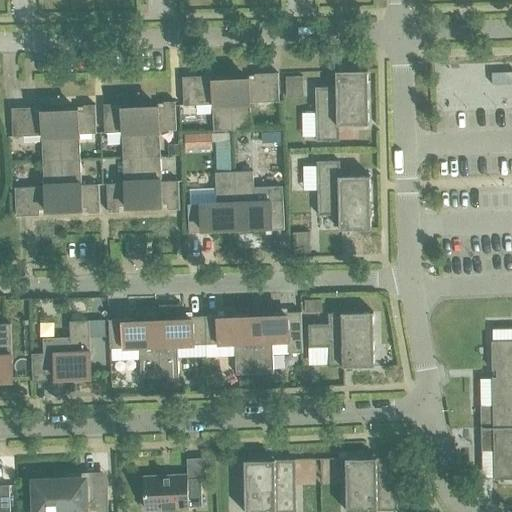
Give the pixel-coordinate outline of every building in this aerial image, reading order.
[(317,141),(340,140),(340,125),(370,124),(368,70),(336,71),(337,86),(316,87),(317,141)] [(256,81),(231,82),(234,136),(252,135),(251,104),(280,103),(279,75),(255,76),(256,81)] [(234,136),(231,82),(207,83),(207,77),(183,78),(184,107),(214,106),(215,137),(234,136)] [(304,77),(287,77),(288,97),(304,97),(304,77)] [(165,109),(140,109),(142,158),(161,157),(160,131),(177,131),(176,102),(164,103),(165,109)] [(142,158),(140,109),(116,111),(116,105),(104,105),(105,134),(123,133),(124,158),(142,158)] [(85,112),(60,113),(62,161),(81,160),(80,135),(97,134),(96,106),(84,106),(85,112)] [(307,133),(307,108),(293,107),(293,133),(307,133)] [(62,161),(60,113),(36,114),(36,108),(12,109),(13,137),(43,136),(44,161),(62,161)] [(274,132),(262,132),(263,142),(274,142),(274,132)] [(230,142),(215,143),(216,153),(230,152),(230,142)] [(181,145),(170,146),(171,155),(181,154),(181,145)] [(162,182),(161,157),(142,158),(144,206),(168,205),(169,210),(180,210),(179,181),(162,182)] [(142,158),(124,158),(125,184),(107,184),(109,213),(120,212),(120,206),(144,206),(142,158)] [(81,160),(62,161),(64,209),(89,208),(89,214),(101,213),(99,185),(82,185),(81,160)] [(308,160),(294,161),(295,186),(308,185),(308,160)] [(341,176),(341,160),(318,161),(319,215),(340,214),(340,230),(372,229),(371,175),(341,176)] [(62,161),(44,161),(45,187),(15,188),(17,216),(40,215),(40,210),(64,209),(62,161)] [(254,171),(235,172),(237,225),(261,225),(262,230),(285,229),(284,201),(284,186),(254,187),(254,171)] [(237,225),(235,172),(216,173),(218,204),(188,205),(189,233),(213,232),(213,227),(237,225)] [(311,233),(294,233),(295,254),(311,253),(311,233)] [(306,313),(322,313),(322,301),(306,301),(306,313)] [(278,319),(254,320),(256,374),(275,373),(274,353),(303,352),(303,341),(302,312),(278,313),(278,319)] [(330,367),(375,366),(374,312),(344,312),(329,313),(329,323),(309,324),(310,352),(322,352),(330,351),(330,367)] [(256,374),(254,320),(230,321),(230,315),(206,316),(207,345),(236,343),(238,374),(240,374),(254,374),(256,374)] [(182,323),(158,324),(160,377),(179,377),(178,346),(207,345),(206,316),(182,317),(182,323)] [(160,377),(158,324),(134,325),(134,319),(110,320),(111,349),(140,347),(142,378),(160,377)] [(70,321),(71,337),(47,338),(48,353),(32,354),(34,382),(68,381),(67,377),(92,376),(90,320),(70,321)] [(0,379),(14,379),(11,323),(0,323),(0,379)] [(511,340),(492,341),(493,370),(494,370),(494,369),(497,369),(497,377),(494,377),(494,376),(493,376),(494,409),(485,409),(486,427),(485,427),(485,429),(486,429),(486,447),(494,447),(495,479),(511,478),(511,340)] [(254,374),(240,374),(241,387),(254,387),(254,374)] [(156,380),(144,380),(144,391),(157,390),(156,380)] [(179,380),(163,380),(164,391),(180,390),(179,380)] [(399,510),(398,457),(346,458),(347,511),(399,510)] [(292,511),(297,511),(296,459),(245,460),(245,511),(292,511)] [(174,476),(145,478),(146,508),(163,507),(163,511),(177,511),(177,507),(203,506),(202,478),(189,478),(189,474),(174,474),(174,476)] [(53,480),(35,480),(36,511),(102,511),(107,511),(106,497),(85,498),(85,478),(68,479),(67,479),(53,479),(53,480)] [(0,511),(11,511),(10,485),(0,485),(0,511)] [(27,511),(27,502),(18,502),(18,511),(27,511)]
